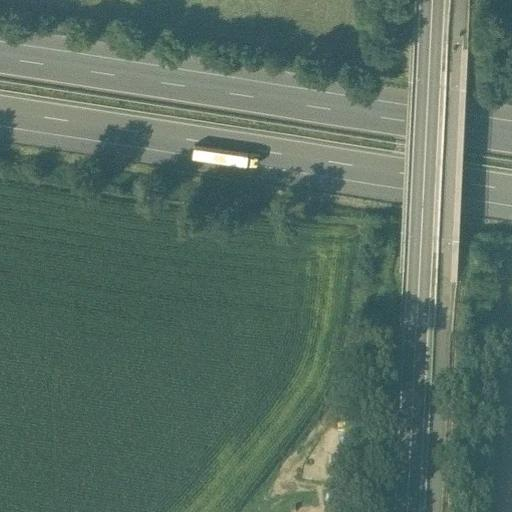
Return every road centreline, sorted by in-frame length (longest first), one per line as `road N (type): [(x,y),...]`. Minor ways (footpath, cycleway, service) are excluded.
road 1 (motorway): [(511,130),(0,50)]
road 2 (motorway): [(0,109),(511,188)]
road 3 (secondary): [(411,511),(432,0)]
